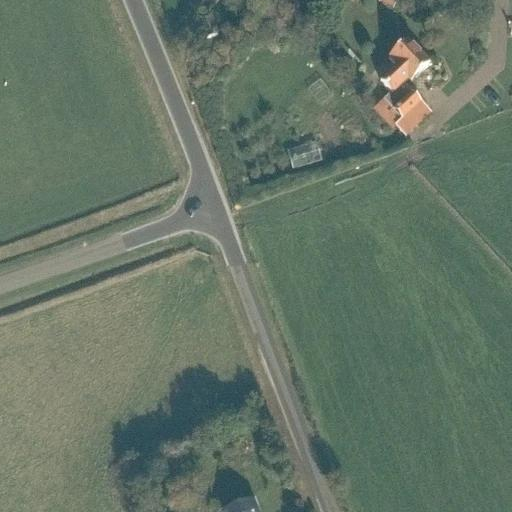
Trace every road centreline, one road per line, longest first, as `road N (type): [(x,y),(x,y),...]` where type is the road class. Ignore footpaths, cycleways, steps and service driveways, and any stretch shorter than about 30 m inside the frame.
road 1 (unclassified): [(327,511),(210,212)]
road 2 (unclassified): [(210,212),(127,0)]
road 3 (unclassified): [(0,289),(210,212)]
